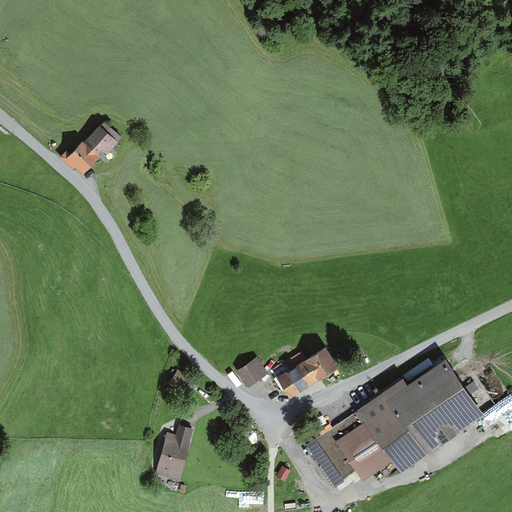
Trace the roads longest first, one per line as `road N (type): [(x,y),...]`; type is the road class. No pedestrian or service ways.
road 1 (unclassified): [(511,306),(311,403),(268,411),(235,397),(196,361),(107,210),(0,114)]
road 2 (track): [(268,411),(309,471),(363,511)]
